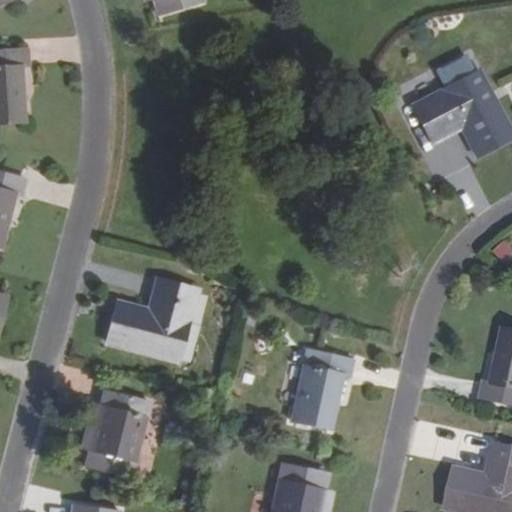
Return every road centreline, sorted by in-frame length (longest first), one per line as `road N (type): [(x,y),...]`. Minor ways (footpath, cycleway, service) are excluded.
road 1 (residential): [(1,511),(93,156),(95,71),(78,0)]
road 2 (track): [(318,0),(295,201),(442,277)]
road 3 (residential): [(377,511),(423,307),(463,245),(511,208)]
road 4 (track): [(295,201),(93,156)]
